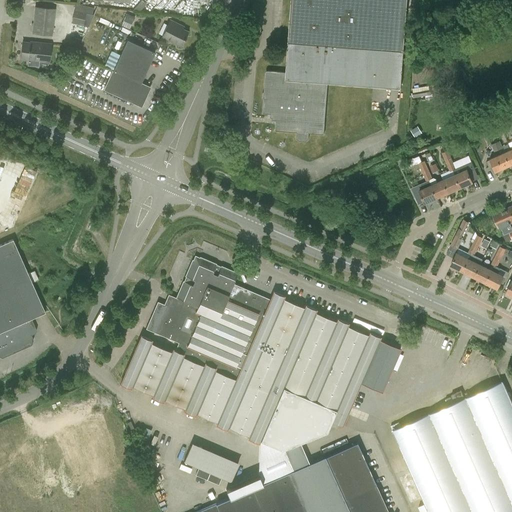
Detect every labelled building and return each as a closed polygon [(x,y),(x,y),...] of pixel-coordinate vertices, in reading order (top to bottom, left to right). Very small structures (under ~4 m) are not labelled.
[(292,0),(287,73),(266,71),(265,93),(264,93),(264,99),(265,99),(264,114),(278,115),(277,132),(303,133),(303,135),(308,135),(309,134),(325,135),(329,83),(401,88),(407,0),(292,0)] [(75,4),(71,22),(89,26),(91,14),(93,15),(95,8),(75,4)] [(52,35),(55,9),(35,7),(32,33),(52,35)] [(127,13),(123,24),(131,27),(135,16),(127,13)] [(162,37),(181,46),(188,32),(180,29),(181,27),(170,21),(162,37)] [(141,106),(150,87),(141,83),(155,53),(128,40),(105,90),(141,106)] [(39,66),(39,61),(50,62),(52,43),(30,41),(30,43),(22,43),(20,59),(27,60),(27,65),(39,66)] [(449,161),(452,159),(448,150),(442,153),(446,163),(449,162),(449,161)] [(511,164),(511,151),(511,150),(500,154),(506,167),(511,164)] [(506,167),(500,154),(489,159),(495,172),(506,167)] [(449,162),(446,163),(450,170),(450,171),(453,170),(456,169),(456,168),(453,162),(452,159),(449,161),(449,162)] [(418,163),(423,174),(426,172),(425,171),(428,170),(424,161),(418,163)] [(456,169),(453,170),(460,188),(473,182),(468,171),(475,168),(472,161),(471,161),(456,168),(456,169)] [(437,162),(430,165),(433,172),(440,169),(437,162)] [(432,179),(432,178),(428,170),(425,171),(426,172),(423,174),(426,182),(429,180),(432,179)] [(443,180),(449,193),(460,188),(453,170),(450,171),(450,170),(441,174),(443,180)] [(432,179),(429,180),(432,185),(437,198),(449,193),(443,180),(438,183),(436,179),(434,177),(432,178),(432,179)] [(437,198),(432,185),(419,191),(425,203),(437,198)] [(511,223),(504,210),(494,214),(499,226),(504,224),(505,226),(511,223)] [(451,245),(458,249),(464,237),(462,236),(469,221),(464,219),(451,245)] [(477,235),(472,244),(475,246),(476,244),(479,246),(483,237),(477,235)] [(482,245),(488,248),(491,240),(485,237),(482,245)] [(0,357),(2,358),(31,345),(33,340),(31,335),(35,333),(36,330),(31,319),(45,312),(13,239),(0,244),(0,357)] [(491,246),(496,248),(499,242),(493,240),(491,246)] [(468,253),(471,254),(474,255),(479,246),(476,244),(475,246),(472,244),(468,253)] [(500,246),(496,255),(499,257),(500,255),(502,257),(504,252),(506,249),(500,246)] [(450,265),(462,271),(468,258),(457,252),(450,265)] [(468,258),(462,271),(474,276),(480,264),(474,261),(477,256),(474,255),(471,254),(469,258),(468,258)] [(195,415),(196,413),(217,423),(216,425),(227,430),(228,427),(249,436),(248,439),(259,444),(260,442),(281,451),(327,432),(331,421),(342,426),(361,383),(380,339),(380,337),(369,332),(368,335),(347,326),(348,324),(337,319),(336,321),(315,312),(316,310),(305,305),(304,307),(283,299),(284,296),(273,291),(270,299),(233,283),(238,272),(221,265),(221,266),(216,264),(216,263),(200,256),(199,257),(195,255),(193,260),(192,260),(185,276),(186,276),(183,281),(176,297),(168,294),(164,304),(157,301),(146,329),(178,343),(175,350),(173,349),(172,352),(151,343),(152,340),(141,335),(120,384),(131,389),(132,386),(153,395),(152,398),(163,403),(164,400),(185,409),(184,410),(195,415)] [(491,264),(494,265),(497,267),(497,266),(502,257),(500,255),(499,257),(496,255),(491,264)] [(474,276),(486,282),(492,270),(480,264),(474,276)] [(492,270),(486,282),(497,288),(504,276),(498,273),(500,268),(497,266),(497,267),(494,265),(492,270)] [(380,339),(361,383),(382,392),(401,348),(380,339)] [(511,511),(511,403),(503,382),(393,430),(428,511),(511,511)] [(453,402),(464,397),(461,391),(451,396),(453,402)] [(233,480),(240,461),(193,442),(185,461),(233,480)] [(293,469),(289,471),(307,511),(388,511),(376,484),(357,443),(326,457),(325,455),(309,462),(293,469)] [(402,456),(393,460),(398,472),(407,468),(402,456)] [(307,511),(289,471),(195,511),(307,511)]
